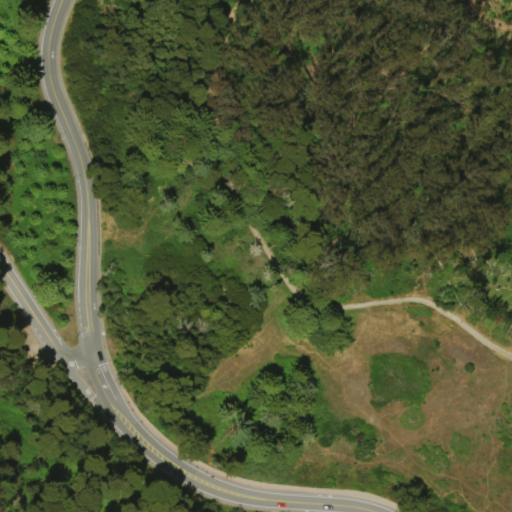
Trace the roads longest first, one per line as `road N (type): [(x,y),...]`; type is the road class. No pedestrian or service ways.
road 1 (tertiary): [(93,358),(82,168),(47,69),(50,28),(63,0)]
road 2 (tertiary): [(175,465),(242,495),(374,511)]
